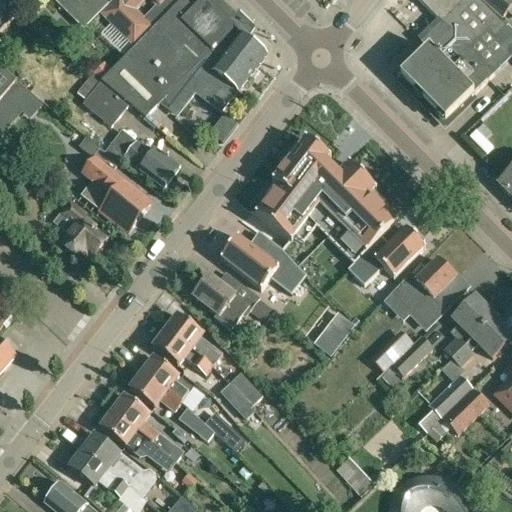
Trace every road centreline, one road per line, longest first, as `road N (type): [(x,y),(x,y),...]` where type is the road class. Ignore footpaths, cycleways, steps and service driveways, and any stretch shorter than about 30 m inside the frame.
road 1 (residential): [(0,473),(321,57)]
road 2 (tertiary): [(511,248),(321,57)]
